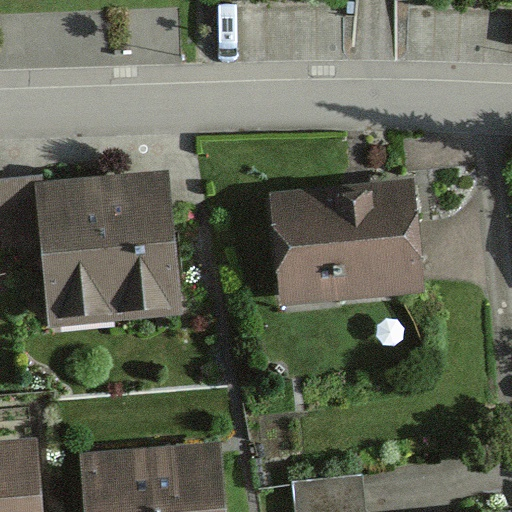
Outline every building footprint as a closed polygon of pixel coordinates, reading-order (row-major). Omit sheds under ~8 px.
[(163,185),(0,196),(0,202),(3,250),(47,248),(52,320),(172,312),(163,185)] [(399,192),(257,209),(269,315),(412,299),(399,192)] [(32,511),(30,461),(0,462),(0,511),(32,511)] [(216,511),(214,466),(75,475),(77,511),(216,511)] [(365,511),(364,493),(291,499),(292,511),(365,511)]
